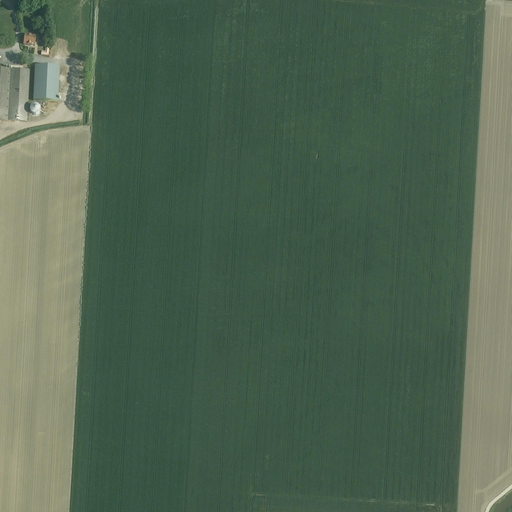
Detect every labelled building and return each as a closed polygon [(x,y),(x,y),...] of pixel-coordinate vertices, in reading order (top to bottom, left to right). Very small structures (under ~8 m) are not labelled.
[(24,35),(23,45),(34,46),(36,37),(24,35)] [(60,67),(35,66),(33,101),(58,102),(60,67)] [(0,120),(27,122),(29,70),(0,68),(0,120)] [(63,101),(71,101),(72,96),(74,96),(74,92),(70,92),(70,87),(64,87),(63,101)] [(35,116),(37,115),(38,115),(38,114),(39,113),(40,112),(40,111),(40,110),(39,109),(39,107),(38,106),(37,106),(35,105),(34,105),(33,106),(31,107),(30,108),(30,109),(30,110),(30,112),(30,113),(31,114),(32,115),(33,116),(35,116)]
